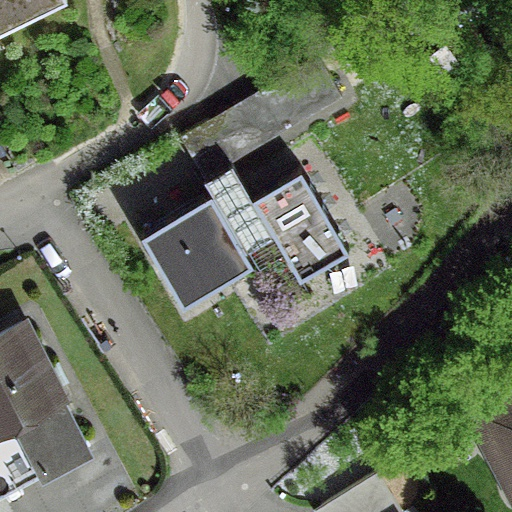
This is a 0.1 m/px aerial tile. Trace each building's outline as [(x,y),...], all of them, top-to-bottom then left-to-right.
[(0,0),(0,23),(47,0),(0,0)] [(281,128),(337,95),(313,54),(257,87),(281,128)] [(208,190),(137,231),(178,301),(248,260),(241,248),(270,231),(295,274),(344,246),(297,165),(248,194),(235,172),(228,160),(200,176),(208,190)] [(0,441),(21,481),(83,448),(17,323),(0,331),(0,441)] [(511,391),(471,413),(511,491),(511,391)] [(316,505),(320,511),(398,511),(372,470),(316,505)]
